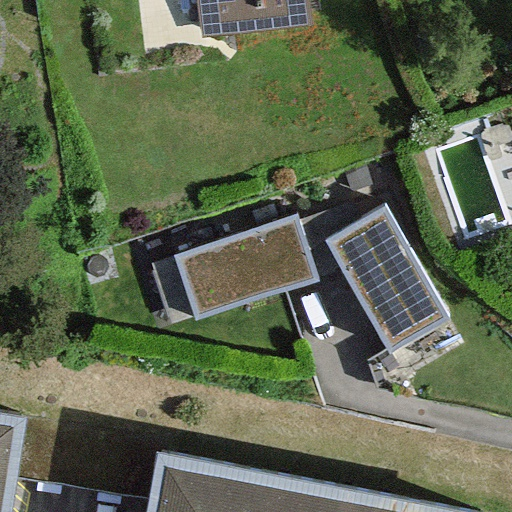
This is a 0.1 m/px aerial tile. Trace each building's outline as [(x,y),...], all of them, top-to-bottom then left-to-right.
[(189,0),(193,36),(302,27),(299,0),(189,0)] [(404,193),(334,220),(381,342),(452,314),(404,193)] [(307,203),(178,244),(198,309),(328,268),(307,203)] [(8,511),(27,403),(0,398),(0,511),(8,511)] [(490,511),(493,500),(161,435),(145,511),(490,511)]
